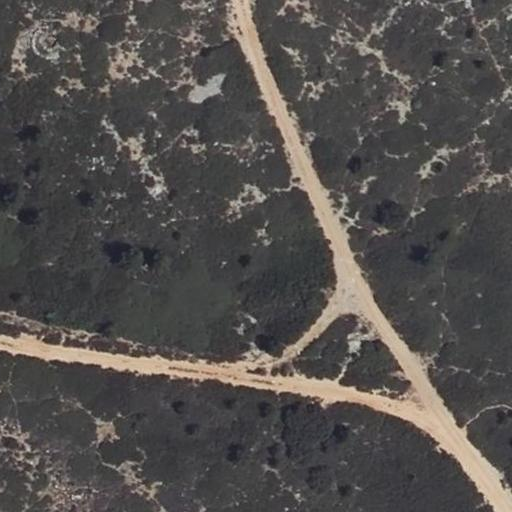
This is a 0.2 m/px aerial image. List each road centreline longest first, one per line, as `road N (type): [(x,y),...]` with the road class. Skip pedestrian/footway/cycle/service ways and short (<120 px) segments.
road 1 (track): [(245,0),(354,282),(507,511)]
road 2 (track): [(354,282),(293,351),(237,366),(0,337)]
road 3 (track): [(237,366),(461,444)]
